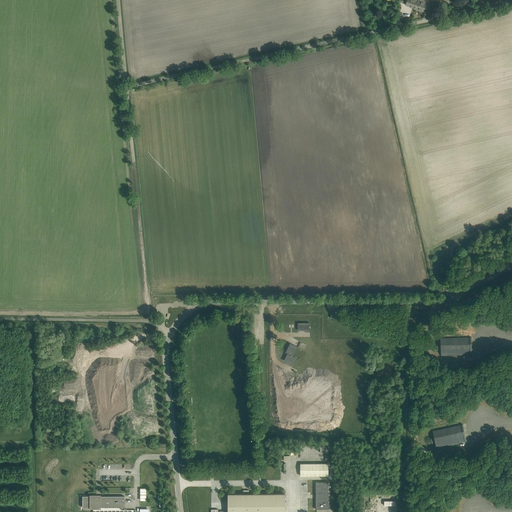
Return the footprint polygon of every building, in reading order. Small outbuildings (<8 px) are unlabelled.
[(407,0),(405,5),(414,8),(414,9),(423,12),(424,9),(427,10),(428,9),(429,5),(429,4),(426,3),(427,0),(407,0)] [(440,338),(441,343),(437,343),(437,351),(441,351),(441,356),(472,355),(471,337),(440,338)] [(291,353),(294,354),(297,347),(290,344),(287,351),(286,353),(288,354),(284,361),(293,365),(296,358),(290,355),(291,353)] [(463,424),(433,431),(434,436),(430,436),(432,444),(435,443),(436,448),(467,441),(463,424)] [(328,464),(300,464),(300,476),(329,476),(328,464)] [(316,509),(329,509),(329,482),(316,482),(316,509)] [(228,511),(285,511),(285,494),(229,494),(228,511)] [(96,499),(96,495),(89,495),(89,496),(82,496),(82,508),(89,508),(89,509),(100,509),(100,507),(124,507),(124,496),(100,496),(100,499),(96,499)]
